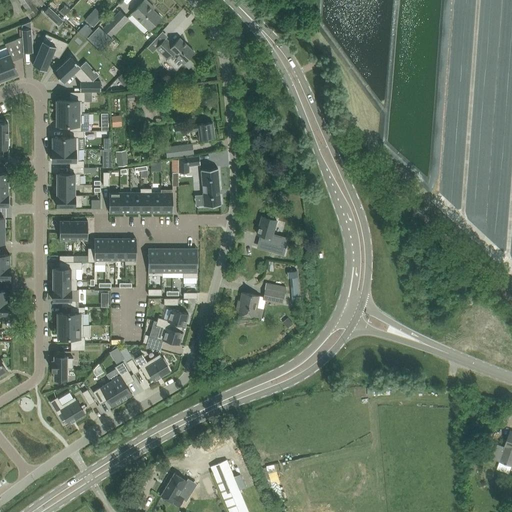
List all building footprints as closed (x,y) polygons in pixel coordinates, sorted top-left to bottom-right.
[(30,0),(18,0),(26,10),(24,12),(30,19),(40,12),(30,0)] [(149,30),(154,25),(161,17),(149,6),(151,4),(146,0),(144,0),(131,13),(149,30)] [(64,16),(71,9),(66,5),(59,12),(64,16)] [(49,7),(44,12),(58,25),(63,20),(49,7)] [(111,35),(128,18),(120,11),(103,28),(111,35)] [(93,12),(85,20),(93,28),(100,20),(93,12)] [(31,22),(21,25),(22,29),(22,33),(22,37),(23,37),(24,53),(25,53),(33,52),(31,29),(31,22)] [(86,24),(78,31),(86,38),(93,31),(86,24)] [(99,26),(87,38),(102,52),(113,40),(99,26)] [(46,34),(43,40),(52,44),(55,38),(46,34)] [(6,47),(0,49),(0,61),(7,78),(18,74),(16,70),(13,61),(14,61),(16,60),(17,60),(25,57),(24,57),(24,53),(23,37),(22,37),(21,37),(5,44),(6,45),(6,47)] [(43,40),(33,65),(46,70),(52,55),(59,58),(68,44),(55,38),(52,44),(43,40)] [(194,63),(189,58),(194,52),(180,38),(173,45),(166,38),(156,48),(168,59),(166,61),(176,70),(183,63),(189,68),(194,63)] [(54,72),(63,82),(73,73),(81,82),(80,82),(80,91),(101,91),(101,82),(94,82),(80,66),(81,66),(72,56),(54,72)] [(121,75),(118,78),(120,79),(119,80),(125,86),(129,82),(139,72),(131,64),(121,75)] [(55,103),(55,111),(57,111),(57,112),(82,112),(82,111),(82,103),(82,101),(83,101),(85,101),(85,92),(70,92),(70,101),(66,101),(59,101),(57,101),(57,102),(57,103),(55,103)] [(57,112),(57,125),(61,125),(70,125),(70,131),(84,131),(89,131),(89,112),(82,112),(57,112)] [(121,115),(112,116),(113,127),(122,126),(121,115)] [(0,150),(7,150),(7,146),(8,146),(8,137),(8,131),(8,123),(8,122),(3,122),(3,121),(1,121),(0,120),(0,150)] [(184,126),(174,127),(175,133),(185,132),(199,130),(200,140),(205,139),(215,138),(213,122),(203,123),(184,126)] [(52,148),(52,149),(78,149),(78,137),(84,137),(84,131),(70,131),(70,137),(53,137),(53,148),(52,148)] [(173,156),(193,153),(192,144),(172,146),(173,156)] [(52,149),(52,161),(70,161),(70,167),(84,167),(84,160),(78,160),(78,149),(52,149)] [(126,151),(116,152),(118,166),(127,165),(126,151)] [(112,155),(102,155),(103,164),(103,167),(113,167),(113,164),(112,155)] [(199,156),(188,157),(189,165),(188,165),(188,168),(189,168),(189,166),(200,164),(199,156)] [(57,177),(57,184),(75,184),(75,185),(76,185),(80,185),(80,184),(80,174),(80,173),(84,173),(84,167),(70,167),(70,173),(57,173),(57,177)] [(218,168),(201,169),(203,194),(204,205),(204,206),(221,205),(218,168)] [(57,184),(57,195),(75,195),(75,188),(75,185),(75,184),(57,184)] [(143,188),(140,188),(141,192),(141,212),(141,213),(151,213),(151,212),(151,192),(152,192),(152,190),(152,188),(143,188)] [(163,189),(161,189),(161,190),(161,192),(161,213),(173,213),(173,193),(173,192),(173,189),(163,189)] [(109,193),(109,212),(109,213),(110,213),(121,213),(121,192),(109,192),(109,193)] [(121,192),(121,213),(131,213),(131,212),(131,192),(125,192),(121,192)] [(131,212),(131,213),(141,213),(141,212),(141,192),(131,192),(131,212)] [(151,212),(151,213),(161,213),(161,192),(159,192),(152,192),(151,192),(151,212)] [(57,195),(57,207),(82,207),(82,195),(80,195),(75,195),(57,195)] [(98,207),(98,198),(89,199),(89,207),(98,207)] [(262,216),(257,234),(261,235),(259,240),(272,243),(280,246),(282,236),(273,234),(277,220),(275,220),(276,218),(268,216),(268,218),(262,216)] [(60,220),(60,239),(60,241),(74,241),(74,220),(60,220)] [(74,220),(74,241),(74,239),(87,239),(88,239),(88,220),(74,220)] [(94,239),(94,248),(94,262),(94,264),(95,264),(95,271),(105,271),(105,264),(106,264),(106,262),(105,262),(105,239),(94,239)] [(105,239),(105,262),(106,262),(116,262),(116,260),(116,259),(115,259),(115,239),(105,239)] [(115,239),(115,259),(116,259),(125,259),(126,259),(126,239),(115,239)] [(125,263),(125,264),(136,264),(136,259),(136,239),(126,239),(126,259),(125,259),(125,263)] [(272,243),(270,250),(274,251),(283,254),(285,247),(283,247),(280,246),(272,243)] [(148,272),(148,275),(151,275),(162,275),(162,274),(162,272),(162,270),(162,250),(162,248),(148,248),(148,272)] [(162,270),(162,272),(162,275),(162,277),(173,277),(173,272),(173,248),(162,248),(162,250),(162,270)] [(173,248),(173,272),(183,272),(184,272),(184,248),(173,248)] [(183,272),(183,277),(184,277),(184,283),(196,283),(197,277),(197,273),(197,272),(197,256),(197,248),(184,248),(184,250),(184,272),(183,272)] [(0,266),(10,266),(10,255),(10,254),(4,254),(0,254),(0,266)] [(53,268),(53,279),(76,279),(77,279),(82,279),(82,268),(82,262),(74,261),(60,261),(60,268),(53,268)] [(0,266),(0,278),(6,278),(10,278),(10,272),(10,266),(0,266)] [(296,270),(289,271),(290,277),(289,277),(292,301),(300,301),(298,276),(297,276),(296,270)] [(53,279),(53,289),(71,289),(71,290),(72,290),(77,290),(77,289),(77,279),(76,279),(53,279)] [(53,289),(53,300),(61,300),(62,300),(62,301),(62,307),(69,307),(71,307),(76,307),(79,307),(79,289),(77,289),(77,290),(72,290),(71,290),(71,289),(53,289)] [(265,289),(263,299),(283,303),(285,292),(265,289)] [(257,307),(259,295),(242,292),(240,305),(237,304),(236,312),(261,318),(263,309),(257,307)] [(58,313),(58,325),(83,325),(83,324),(89,324),(89,314),(83,314),(83,313),(84,313),(85,313),(85,307),(83,307),(79,307),(76,307),(71,307),(71,310),(71,313),(59,313),(58,313)] [(158,317),(156,325),(160,326),(167,328),(167,327),(169,328),(171,321),(183,325),(183,326),(184,326),(185,326),(187,318),(188,314),(185,312),(172,309),(168,320),(158,317)] [(288,328),(293,324),(288,317),(282,322),(288,328)] [(149,335),(146,346),(160,350),(163,339),(164,340),(179,344),(183,332),(182,332),(182,331),(184,326),(183,326),(183,325),(171,321),(169,328),(167,327),(167,328),(160,326),(156,325),(157,321),(154,320),(150,335),(149,335)] [(58,325),(58,337),(60,337),(71,337),(71,343),(85,343),(85,336),(83,336),(83,325),(58,325)] [(91,325),(83,325),(83,336),(85,336),(91,336),(91,325)] [(118,347),(110,352),(114,359),(122,354),(118,347)] [(52,360),(52,370),(54,370),(54,378),(59,378),(59,380),(66,380),(66,379),(66,378),(67,378),(67,374),(67,368),(73,368),(73,362),(73,359),(73,358),(67,358),(67,355),(64,355),(64,351),(59,351),(55,351),(55,355),(54,355),(54,358),(54,360),(52,360)] [(142,354),(135,358),(140,367),(148,379),(152,377),(154,380),(167,373),(170,371),(167,366),(167,365),(168,364),(164,358),(162,358),(160,354),(147,361),(142,354)] [(134,374),(139,370),(132,358),(127,362),(134,374)] [(116,368),(106,374),(111,381),(122,400),(132,394),(127,385),(125,382),(132,378),(133,378),(125,365),(123,362),(115,367),(116,368)] [(110,381),(93,392),(94,393),(100,404),(108,400),(112,406),(122,400),(110,381)] [(88,389),(82,392),(89,404),(95,401),(88,389)] [(50,401),(52,405),(63,422),(67,420),(69,423),(81,416),(85,414),(83,411),(76,400),(75,397),(73,398),(69,392),(59,399),(57,397),(50,401)] [(499,445),(494,459),(500,461),(507,464),(511,453),(511,431),(510,431),(506,443),(505,447),(499,445)] [(229,511),(249,511),(240,490),(234,476),(227,459),(210,466),(229,511)] [(275,464),(267,465),(271,486),(279,484),(275,464)] [(179,506),(184,497),(180,495),(188,481),(174,473),(161,495),(172,502),(179,506)] [(240,474),(234,476),(240,490),(245,487),(240,474)]
